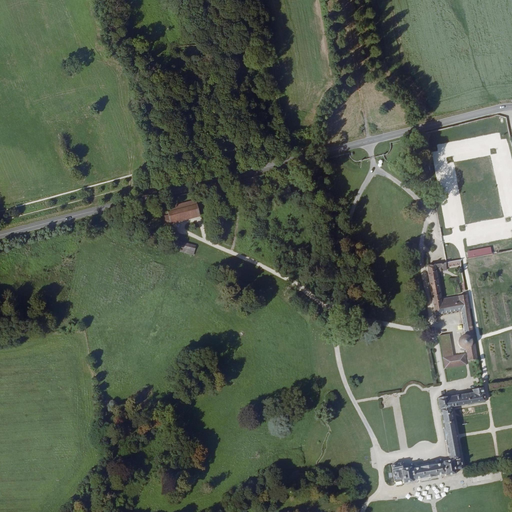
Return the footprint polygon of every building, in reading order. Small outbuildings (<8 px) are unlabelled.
[(196,195),(168,202),(172,219),(201,212),(196,195)] [(180,250),(183,251),(195,253),(196,245),(182,242),(180,250)] [(492,248),(467,250),(468,257),(492,254),(492,248)] [(435,265),(427,267),(435,315),(461,310),(465,335),(464,335),(463,335),(462,336),(461,336),(460,336),(460,337),(459,337),(459,338),(458,339),(458,340),(457,341),(457,342),(457,343),(458,344),(458,345),(458,346),(459,346),(460,348),(461,348),(462,349),(463,349),(464,349),(466,349),(467,357),(468,361),(470,361),(477,360),(466,295),(458,296),(441,299),(436,272),(446,270),(445,263),(435,265)] [(457,358),(455,357),(443,359),(444,368),(458,365),(457,358)] [(446,397),(437,399),(439,409),(440,409),(449,461),(443,462),(443,464),(428,466),(430,477),(445,474),(445,476),(455,474),(454,470),(462,469),(461,458),(460,459),(452,415),(451,407),(485,401),(483,393),(482,388),(472,390),(473,393),(446,398),(446,397)] [(406,486),(424,483),(422,471),(405,474),(405,471),(399,472),(398,468),(386,470),(389,487),(396,485),(397,490),(406,488),(406,486)]
